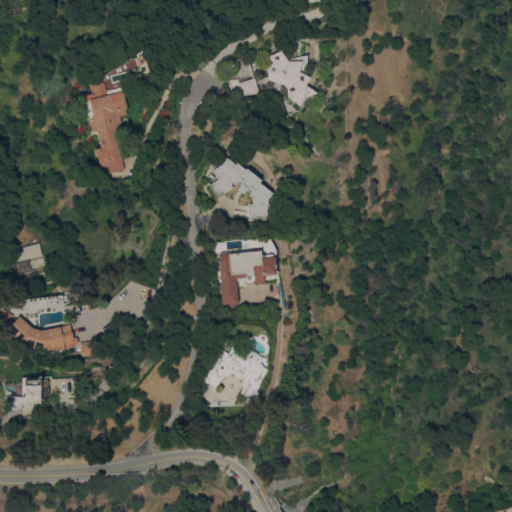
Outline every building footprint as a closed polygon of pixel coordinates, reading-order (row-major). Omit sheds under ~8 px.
[(267,57),(281,50),(288,59),(292,59),(308,55),(306,74),(311,77),(307,86),(318,93),(308,98),(306,98),(301,107),(288,95),(288,88),(283,85),(269,81),(267,73),(268,69),(273,63),(267,57)] [(254,78),(260,93),(237,97),(228,81),(254,78)] [(92,94),(90,86),(105,82),(108,95),(124,91),(128,109),(126,110),(127,115),(120,117),(123,125),(117,127),(122,146),(120,147),(125,170),(110,173),(108,167),(102,169),(98,157),(96,157),(94,150),(102,148),(98,132),(94,133),(90,119),(92,118),(86,95),(92,94)] [(209,185),(214,182),(212,178),(216,176),(212,170),(222,165),(227,158),(235,165),(237,163),(245,170),(247,168),(262,181),(260,183),(273,193),(268,199),(266,221),(248,219),(250,204),(252,204),(253,198),(249,195),(250,193),(247,190),(244,194),(238,189),(241,185),(237,182),(235,185),(233,184),(231,185),(233,188),(226,192),(227,193),(217,199),(209,185)] [(229,252),(229,253),(262,251),(262,255),(273,254),(273,257),(275,257),(277,274),(265,275),(265,284),(255,285),(252,283),(251,283),(248,284),(245,282),(244,281),(237,282),(239,304),(239,311),(224,312),(223,306),(222,305),(221,288),(219,288),(218,279),(221,279),(219,253),(229,252)] [(19,316),(32,328),(41,330),(60,326),(68,325),(71,325),(75,338),(77,337),(79,339),(79,343),(78,344),(75,345),(76,347),(52,352),(24,345),(23,347),(6,332),(9,329),(19,316)] [(96,340),(98,354),(83,357),(81,343),(96,340)] [(208,374),(211,370),(212,370),(225,351),(229,354),(233,347),(240,352),(244,345),(264,359),(261,364),(263,366),(268,369),(262,377),(258,392),(259,392),(258,398),(256,397),(256,399),(245,396),(241,393),(243,389),(244,387),(244,385),(243,383),(242,380),(240,378),(238,376),(235,375),(232,374),(229,375),(227,376),(224,378),(223,380),(222,380),(216,390),(205,382),(203,381),(208,374)] [(42,380),(41,404),(19,405),(22,397),(25,397),(25,381),(42,380)]
